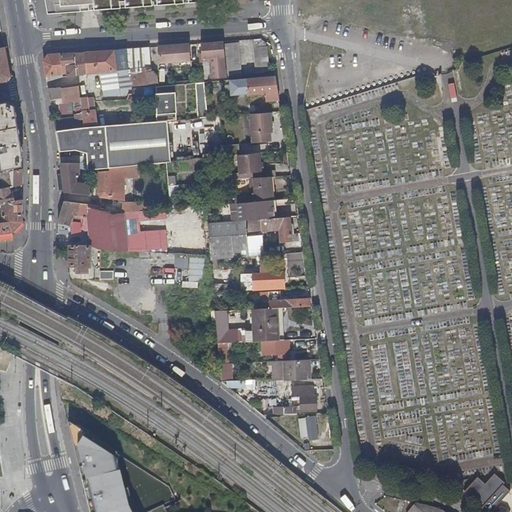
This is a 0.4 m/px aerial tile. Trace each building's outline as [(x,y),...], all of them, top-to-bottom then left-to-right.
[(47,0),(51,16),(210,1),(209,0),(47,0)] [(209,58),(212,80),(225,78),(222,42),(200,44),(201,59),(209,58)] [(224,44),(227,77),(240,76),(237,43),(224,44)] [(171,46),(155,47),(157,64),(188,61),(187,45),(175,46),(175,48),(171,48),(171,46)] [(9,77),(4,47),(0,48),(0,83),(4,82),(9,77)] [(253,48),(255,75),(269,73),(266,47),(253,48)] [(131,87),(145,86),(145,70),(145,68),(125,71),(115,72),(113,50),(83,53),(85,75),(98,74),(103,97),(121,96),(126,95),(131,87)] [(124,54),(125,71),(145,68),(148,68),(147,52),(140,53),(133,54),(124,54)] [(75,53),(60,54),(61,71),(66,70),(67,77),(76,75),(75,53)] [(76,75),(85,75),(83,53),(75,53),(76,75)] [(42,62),(46,83),(54,80),(53,75),(61,74),(61,71),(60,54),(47,55),(42,62)] [(145,70),(145,86),(157,85),(155,69),(148,70),(145,70)] [(274,76),(246,79),(247,94),(262,93),(262,95),(265,95),(266,102),(278,101),(274,76)] [(246,79),(229,81),(230,95),(247,94),(246,79)] [(203,83),(194,84),(197,119),(206,118),(203,83)] [(60,88),(61,98),(62,103),(79,101),(79,100),(78,86),(60,88)] [(174,86),(155,88),(155,94),(155,95),(156,114),(155,114),(155,122),(175,120),(175,113),(174,93),(175,93),(174,86)] [(47,89),(49,101),(61,98),(60,88),(47,89)] [(81,120),(82,126),(97,125),(93,101),(87,102),(87,99),(83,99),(79,100),(79,101),(80,107),(80,110),(81,120)] [(8,102),(0,103),(0,170),(21,166),(22,153),(14,106),(8,102)] [(272,133),(270,113),(250,115),(252,144),(271,142),(270,133),(272,133)] [(76,120),(53,122),(54,130),(55,130),(83,128),(83,127),(82,126),(81,120),(76,120)] [(122,167),(166,163),(167,162),(165,121),(104,126),(105,148),(88,150),(85,153),(86,171),(110,168),(122,167)] [(83,128),(55,130),(59,152),(66,152),(74,151),(84,153),(85,153),(88,150),(105,148),(104,126),(97,126),(83,127),(83,128)] [(223,145),(223,154),(238,155),(238,146),(223,145)] [(259,164),(258,153),(237,156),(238,175),(257,173),(257,165),(259,164)] [(78,164),(60,164),(64,192),(89,195),(88,185),(87,184),(86,174),(78,175),(78,164)] [(123,199),(122,167),(110,168),(109,171),(99,172),(98,194),(100,197),(123,199)] [(21,186),(21,171),(0,174),(0,176),(2,189),(8,189),(21,186)] [(270,178),(256,178),(257,194),(242,195),(242,203),(246,203),(253,202),(272,201),(270,178)] [(8,189),(2,189),(0,189),(0,204),(5,203),(14,202),(12,193),(8,193),(8,189)] [(21,222),(21,200),(14,202),(5,203),(3,217),(0,217),(0,232),(13,230),(21,222)] [(253,202),(246,203),(246,221),(276,218),(276,200),(272,201),(253,202)] [(87,205),(64,202),(57,224),(58,224),(58,235),(69,235),(68,227),(70,226),(71,222),(88,223),(87,208),(87,205)] [(123,214),(150,211),(149,203),(122,204),(123,214)] [(98,206),(87,205),(87,208),(90,209),(101,211),(113,214),(120,214),(119,211),(98,206)] [(87,208),(88,223),(90,247),(97,249),(100,250),(127,252),(123,214),(120,214),(113,214),(101,211),(90,209),(87,208)] [(289,217),(260,220),(260,231),(279,230),(280,243),(300,242),(299,235),(290,235),(289,217)] [(87,247),(69,246),(69,267),(75,267),(75,273),(88,272),(88,267),(90,267),(90,247),(87,247)] [(303,262),(302,253),(287,254),(288,269),(304,268),(303,262)] [(202,280),(202,257),(189,257),(188,280),(202,280)] [(95,279),(95,280),(114,280),(113,272),(104,272),(100,271),(100,279),(95,279)] [(252,288),(253,291),(276,290),(276,287),(284,286),(283,273),(242,275),(243,286),(248,285),(248,288),(252,288)] [(280,292),(254,294),(254,310),(281,309),(308,307),(309,307),(309,300),(281,301),(280,292)] [(252,310),(253,326),(280,325),(279,320),(282,320),(281,309),(254,310),(252,310)] [(280,325),(253,326),(253,341),(272,341),(281,340),(280,325)] [(288,343),(272,343),(273,354),(276,354),(277,361),(283,361),(288,361),(288,343)] [(308,366),(308,360),(288,361),(283,361),(283,379),(305,378),(305,370),(305,366),(308,366)] [(219,363),(221,381),(233,381),(232,363),(219,363)] [(291,386),(291,397),(295,397),(313,396),(312,386),(291,386)] [(316,411),(315,396),(313,396),(295,397),(296,412),(316,411)] [(269,408),(269,415),(280,415),(292,414),(292,411),(288,411),(288,407),(269,408)] [(324,420),(323,413),(292,414),(280,415),(281,422),(324,420)] [(82,433),(67,425),(84,480),(95,511),(130,511),(118,473),(111,457),(81,438),(82,433)] [(486,499),(470,483),(462,491),(484,511),(490,511),(494,508),(485,499),(486,499)] [(430,507),(416,503),(408,511),(444,511),(442,510),(430,507)]
